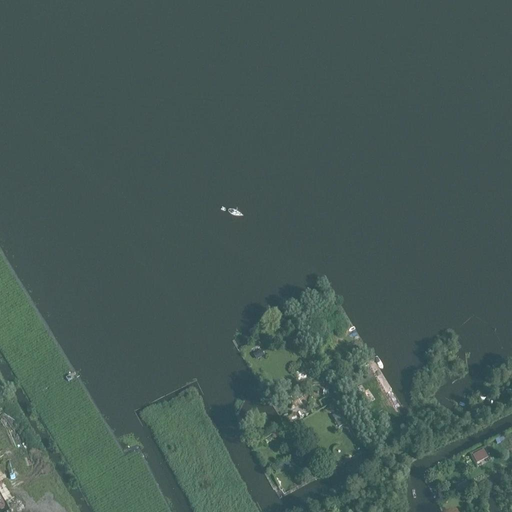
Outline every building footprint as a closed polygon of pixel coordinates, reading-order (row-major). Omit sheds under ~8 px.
[(264,355),(261,350),(253,355),(256,360),(264,355)] [(307,401),(304,395),(293,401),(296,407),(307,401)] [(345,421),(339,412),(332,416),(337,425),(345,421)] [(488,458),(484,449),(472,455),(477,464),(488,458)] [(290,466),(288,461),(274,469),(277,474),(290,466)]
